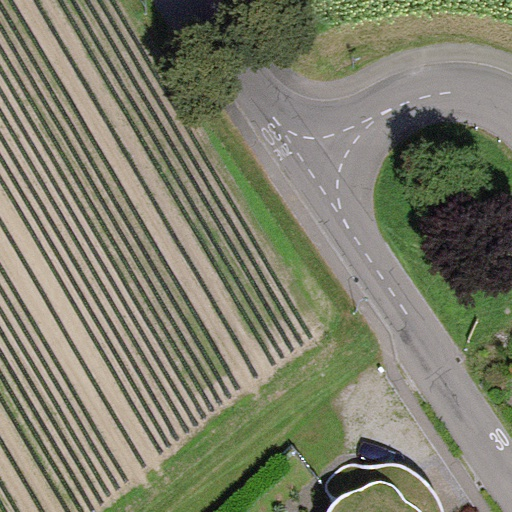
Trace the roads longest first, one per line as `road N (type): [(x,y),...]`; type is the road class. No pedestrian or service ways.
road 1 (unclassified): [(325,159),(346,223),(511,474)]
road 2 (residential): [(511,113),(472,94),(443,96),(393,109),(325,159)]
road 3 (unclassified): [(325,159),(276,118),(194,0)]
